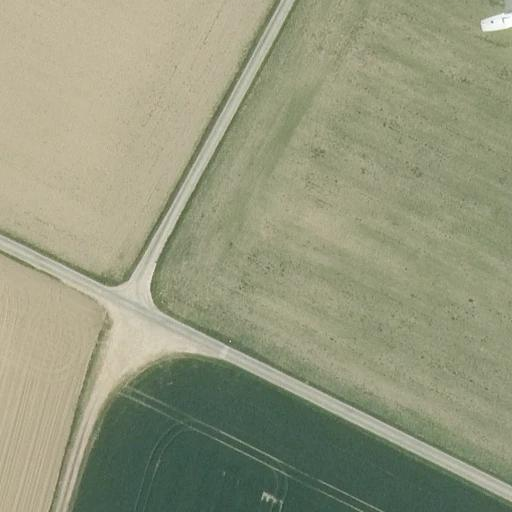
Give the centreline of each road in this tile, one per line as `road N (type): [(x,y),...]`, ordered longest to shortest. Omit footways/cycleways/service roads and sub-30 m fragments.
road 1 (unclassified): [(511,497),(126,302)]
road 2 (unclassified): [(126,302),(287,0)]
road 3 (unclassified): [(126,302),(0,239)]
